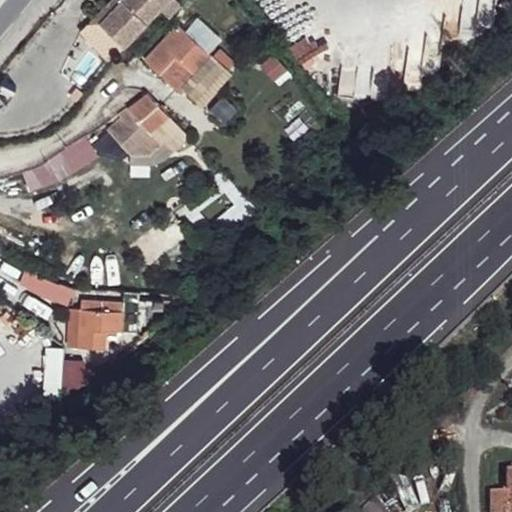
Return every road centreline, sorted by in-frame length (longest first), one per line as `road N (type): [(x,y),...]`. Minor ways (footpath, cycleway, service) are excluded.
road 1 (motorway): [(511,117),(49,511)]
road 2 (motorway): [(511,129),(103,511)]
road 3 (motorway): [(186,511),(511,211)]
road 4 (motorway): [(218,511),(511,215)]
